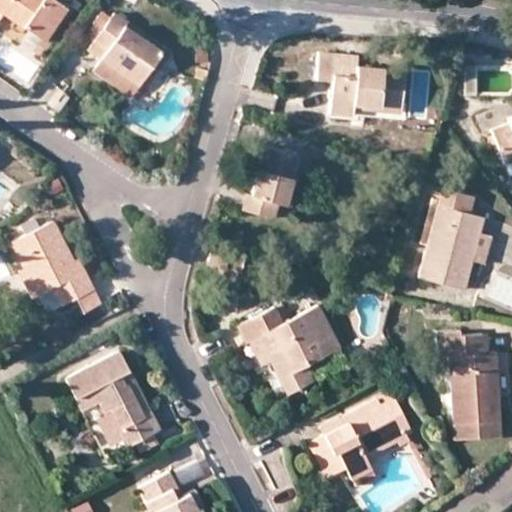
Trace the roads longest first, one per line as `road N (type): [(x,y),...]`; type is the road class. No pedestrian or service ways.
road 1 (residential): [(260,511),(175,355),(162,307)]
road 2 (residential): [(193,208),(242,0)]
road 3 (tertiary): [(511,22),(306,0)]
road 4 (residential): [(77,157),(112,231),(162,307)]
road 5 (residential): [(193,208),(141,193),(77,157)]
